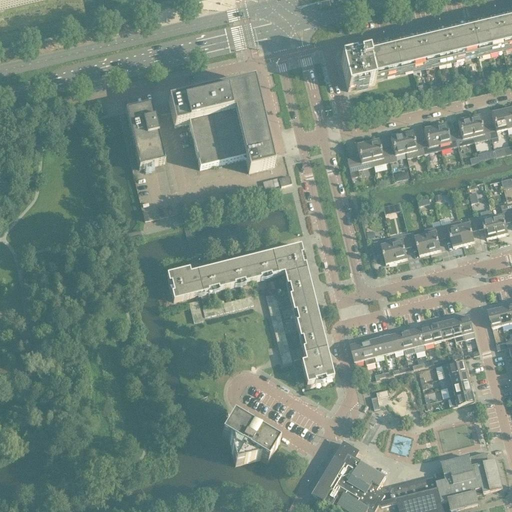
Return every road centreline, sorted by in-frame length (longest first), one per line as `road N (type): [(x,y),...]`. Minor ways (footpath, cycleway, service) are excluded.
road 1 (residential): [(0,117),(255,63),(278,152),(302,146)]
road 2 (residential): [(348,134),(326,45),(511,2)]
road 3 (secondary): [(0,97),(251,37)]
road 4 (secondary): [(249,12),(0,71)]
road 5 (residential): [(331,427),(252,381),(238,386),(242,411),(315,454),(326,436)]
road 6 (residential): [(511,457),(471,294)]
road 7 (residential): [(348,134),(511,94)]
road 8 (residential): [(360,298),(323,140)]
road 9 (residential): [(302,146),(341,302)]
road 10 (residential): [(346,324),(471,294)]
